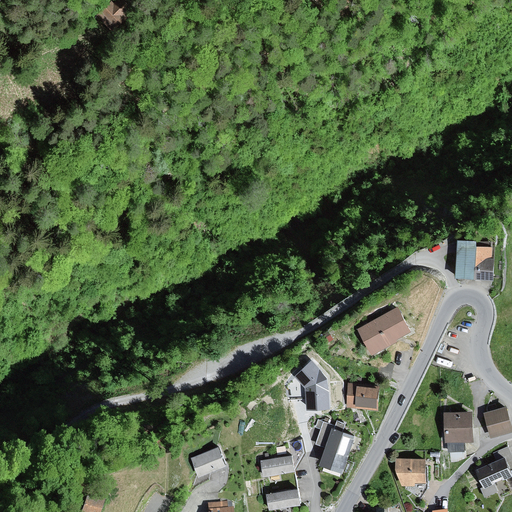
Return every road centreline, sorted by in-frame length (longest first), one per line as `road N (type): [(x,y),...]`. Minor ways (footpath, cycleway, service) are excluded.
road 1 (track): [(457,298),(441,269),(416,263),(226,373),(114,401),(48,441),(0,457)]
road 2 (tertiary): [(511,394),(482,365),(480,302),(469,295),(452,301),(343,511)]
